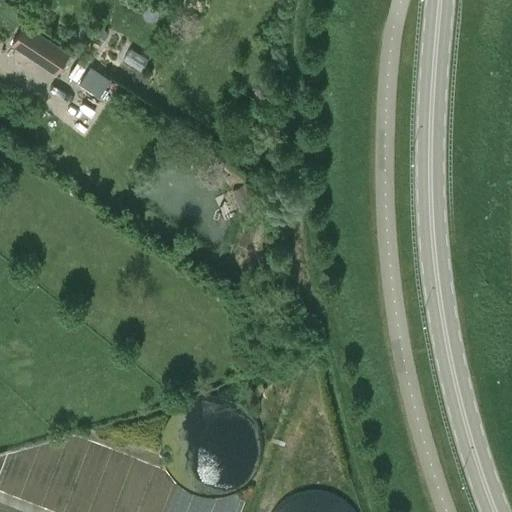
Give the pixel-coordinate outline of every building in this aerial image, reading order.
[(89,19),(78,35),(89,43),(94,36),(103,42),(109,33),(89,19)] [(12,45),(58,75),(72,54),(26,24),(12,45)] [(82,82),(101,93),(109,77),(90,67),(82,82)] [(163,435),(162,438),(162,442),(162,445),(162,447),(162,451),(162,452),(162,454),(163,458),(164,461),(165,464),(167,469),(170,474),(173,478),(176,482),(179,485),(183,488),(188,491),(192,493),(197,495),(203,496),(208,497),(213,497),(219,497),(224,496),(229,495),(234,493),(239,490),(243,487),(247,484),(251,480),(252,479),(254,476),(257,472),(260,467),(261,464),(261,462),(262,460),(263,457),(263,453),(264,450),(264,448),(264,444),(263,439),(262,434),(262,432),(261,429),(259,424),(256,419),(254,416),(251,412),(247,408),(243,405),(240,403),(235,400),(230,398),(227,397),(222,396),(218,395),(213,395),(208,395),(203,396),(197,397),(192,399),(189,401),(185,403),(182,405),(180,407),(178,409),(174,413),(171,417),(169,420),(168,422),(166,425),(166,426),(164,430),(163,435)] [(326,491),(321,490),(317,490),(313,490),(310,490),(306,490),(303,491),(299,492),(296,493),(293,495),(289,496),(286,498),(283,500),(281,503),(278,505),(276,508),(273,511),(272,511),(357,511),(355,508),(352,505),(350,503),(346,499),(343,497),(339,496),(336,494),(333,493),(329,492),(326,491)]
